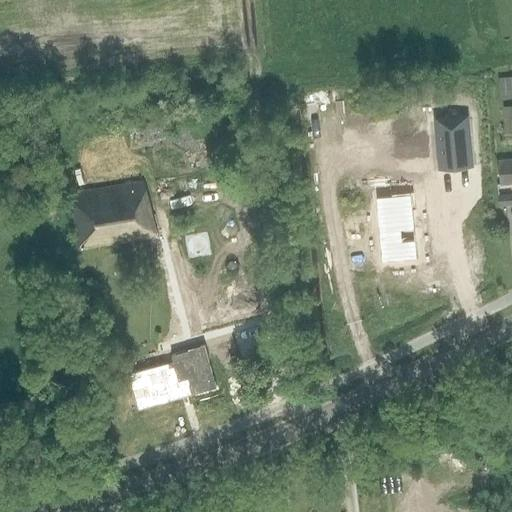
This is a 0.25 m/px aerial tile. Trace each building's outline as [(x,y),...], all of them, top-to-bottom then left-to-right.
[(511,74),(503,75),(503,96),(511,95),(511,74)] [(469,114),(437,117),(442,167),(474,164),(469,114)] [(499,188),(511,186),(511,160),(497,162),(499,188)] [(81,245),(158,233),(150,179),(73,191),(81,245)] [(392,196),(376,198),(378,210),(382,262),(418,258),(414,211),(417,211),(415,192),(392,194),(392,196)] [(139,409),(217,387),(205,346),(189,350),(191,357),(130,374),(139,409)]
